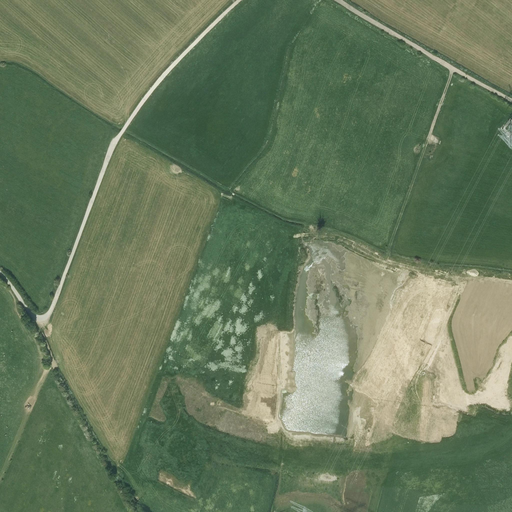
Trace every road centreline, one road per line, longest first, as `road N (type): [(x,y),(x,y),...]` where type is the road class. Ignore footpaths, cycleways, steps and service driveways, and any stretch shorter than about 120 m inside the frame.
road 1 (unclassified): [(0,275),(35,318),(47,316),(119,136),(174,62),(239,0)]
road 2 (track): [(452,68),(390,259)]
road 3 (unclassified): [(511,101),(339,0)]
